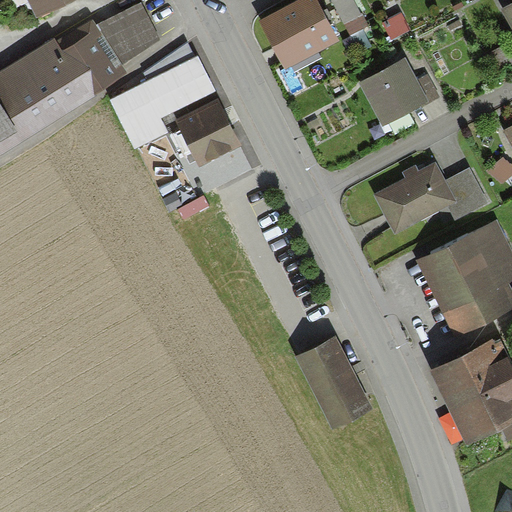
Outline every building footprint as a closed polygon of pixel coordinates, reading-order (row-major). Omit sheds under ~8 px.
[(28,0),(37,18),(74,0),(28,0)] [(317,0),(297,0),(259,21),(285,70),(340,41),(329,20),(324,11),(317,0)] [(353,0),(331,0),(350,36),(370,26),(362,12),(360,13),(353,0)] [(0,71),(0,152),(129,75),(123,64),(163,40),(139,2),(98,27),(93,20),(57,42),(54,38),(0,71)] [(511,2),(501,9),(511,28),(511,2)] [(327,9),(324,11),(329,20),(332,19),(327,9)] [(411,29),(401,12),(383,23),(393,40),(411,29)] [(511,43),(511,41),(490,52),(501,73),(511,67),(511,43)] [(144,73),(148,81),(196,57),(188,43),(144,73)] [(148,81),(110,100),(134,150),(168,132),(161,119),(217,91),(199,56),(196,57),(148,81)] [(406,58),(359,83),(383,128),(440,97),(428,74),(418,80),(406,58)] [(224,111),(219,101),(176,121),(199,168),(242,147),(231,125),(224,111)] [(240,120),(233,105),(224,111),(231,125),(240,120)] [(511,126),(503,130),(511,147),(511,126)] [(511,175),(511,165),(504,157),(486,171),(502,185),(511,175)] [(405,178),(374,194),(395,234),(447,206),(457,201),(446,180),(436,162),(418,171),(405,178)] [(418,171),(416,165),(402,172),(405,178),(418,171)] [(447,206),(455,220),(489,202),(470,167),(446,180),(457,201),(447,206)] [(163,200),(168,212),(182,206),(176,193),(163,200)] [(204,196),(177,210),(183,220),(210,206),(204,196)] [(511,251),(497,221),(416,260),(454,338),(511,309),(511,287),(510,283),(511,281),(511,251)] [(373,410),(336,336),(295,357),(333,431),(373,410)] [(431,370),(451,412),(439,417),(452,445),(464,439),(467,445),(501,429),(507,441),(511,438),(511,362),(501,340),(495,342),(494,340),(431,370)] [(511,511),(511,491),(508,489),(494,511),(511,511)]
